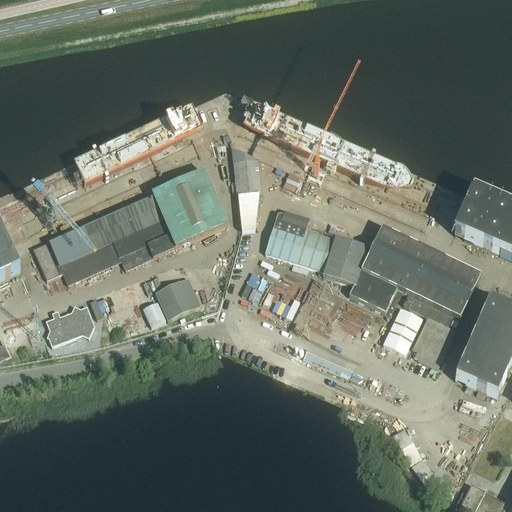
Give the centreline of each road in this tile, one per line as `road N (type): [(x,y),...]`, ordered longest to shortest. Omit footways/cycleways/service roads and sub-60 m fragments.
road 1 (unclassified): [(0,380),(213,332)]
road 2 (secondary): [(156,0),(0,32)]
